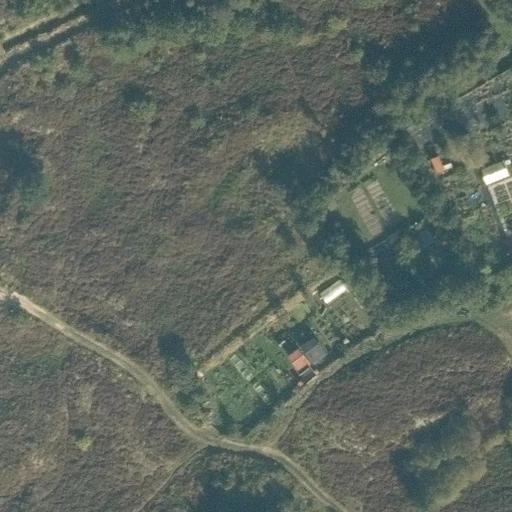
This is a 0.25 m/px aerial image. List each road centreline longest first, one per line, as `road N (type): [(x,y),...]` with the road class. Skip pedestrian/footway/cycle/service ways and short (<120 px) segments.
road 1 (track): [(0,292),(129,366),(191,430),(215,444),(265,448),(334,511)]
road 2 (track): [(0,61),(139,0)]
